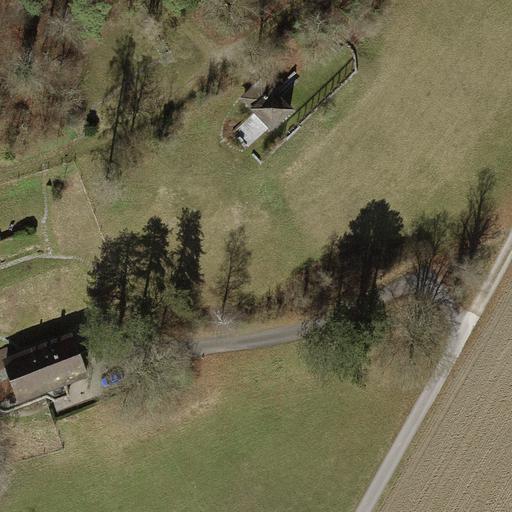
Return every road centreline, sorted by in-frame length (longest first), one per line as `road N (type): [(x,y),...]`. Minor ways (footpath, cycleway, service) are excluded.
road 1 (track): [(111,356),(244,345),(347,317),(411,283),(430,283),(446,296),(462,332)]
road 2 (track): [(298,0),(229,59),(111,137),(0,173)]
road 3 (track): [(367,511),(511,242)]
